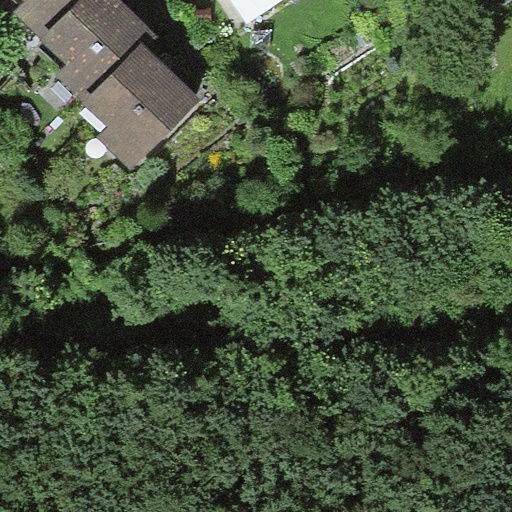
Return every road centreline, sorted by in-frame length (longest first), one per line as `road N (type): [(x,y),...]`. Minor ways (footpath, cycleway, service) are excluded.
road 1 (track): [(0,282),(511,172)]
road 2 (track): [(511,321),(183,370),(0,354)]
